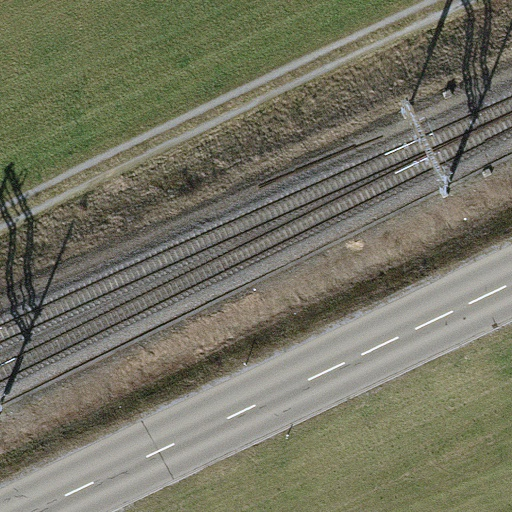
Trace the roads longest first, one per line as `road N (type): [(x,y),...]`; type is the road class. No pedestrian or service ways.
road 1 (tertiary): [(511,281),(28,511)]
road 2 (track): [(0,219),(460,0)]
